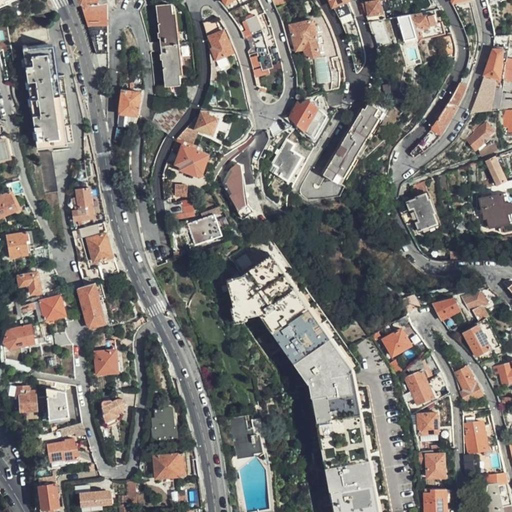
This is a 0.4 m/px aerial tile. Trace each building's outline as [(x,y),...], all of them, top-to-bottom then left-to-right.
[(79,0),(82,4),(87,23),(108,18),(108,4),(106,0),(79,0)] [(381,13),(378,1),(365,4),(368,16),(381,13)] [(181,84),(173,6),(158,7),(166,85),(181,84)] [(420,13),(397,17),(403,41),(420,36),(421,39),(444,33),(442,22),(437,23),(435,15),(422,18),(420,13)] [(253,35),(244,38),(248,52),(258,50),(262,66),(264,70),(273,67),(265,38),(271,36),(269,28),(267,28),(261,15),(258,16),(256,16),(247,21),(253,35)] [(108,18),(87,23),(100,66),(101,73),(109,71),(108,25),(108,18)] [(221,33),(215,19),(203,23),(206,36),(214,32),(215,35),(210,37),(214,47),(212,49),(217,59),(233,52),(223,31),(221,33)] [(316,39),(312,21),(302,23),(290,26),(295,51),(303,50),(306,59),(319,57),(315,41),(316,39)] [(48,41),(46,29),(22,32),(23,44),(48,41)] [(453,37),(452,35),(439,39),(443,55),(455,52),(455,51),(455,49),(455,47),(455,45),(454,43),(454,41),(454,39),(453,37)] [(485,69),(469,113),(499,110),(505,78),(507,60),(507,58),(510,35),(494,37),(492,49),(491,56),(485,69)] [(38,154),(40,154),(48,153),(47,146),(73,142),(64,75),(53,77),(48,45),(23,49),(37,147),(38,154)] [(248,52),(252,68),(262,66),(258,50),(248,52)] [(456,106),(467,86),(458,84),(446,105),(456,106)] [(315,89),(317,95),(323,93),(325,92),(323,86),(315,89)] [(425,113),(431,104),(399,86),(394,94),(425,113)] [(341,99),(343,87),(325,92),(323,93),(327,108),(341,104),(341,99)] [(123,90),(120,114),(138,116),(141,93),(123,90)] [(326,117),(309,101),(304,102),(302,106),(299,103),(292,117),(315,139),(326,117)] [(343,177),(347,179),(355,165),(352,164),(370,131),(374,134),(383,120),(380,117),(383,111),(370,103),(366,109),(363,108),(324,175),(338,184),(343,177)] [(442,133),(456,106),(446,105),(440,116),(439,116),(439,117),(438,118),(438,119),(437,120),(437,121),(436,121),(436,122),(435,122),(435,123),(434,124),(434,125),(433,126),(433,127),(432,127),(432,128),(431,129),(431,130),(440,136),(440,135),(441,135),(441,134),(442,133)] [(162,136),(174,115),(159,107),(150,130),(162,136)] [(511,110),(502,111),(503,127),(500,127),(500,134),(504,136),(511,136),(511,110)] [(202,113),(200,118),(195,129),(212,135),(218,118),(202,113)] [(120,114),(119,122),(120,125),(135,127),(138,116),(120,114)] [(179,135),(177,138),(190,143),(195,129),(200,118),(195,116),(179,135)] [(295,127),(288,121),(281,125),(289,133),(295,127)] [(489,138),(487,135),(491,131),(485,124),(472,134),(467,141),(475,148),(484,141),(485,143),(488,139),(487,138),(489,138)] [(182,145),(196,151),(198,146),(190,143),(177,138),(176,139),(176,140),(176,141),(175,142),(175,143),(174,143),(174,144),(174,145),(173,146),(173,147),(173,148),(172,148),(172,149),(172,150),(171,151),(178,154),(182,145)] [(0,159),(9,157),(5,139),(0,140),(0,159)] [(286,140),(273,163),(279,167),(275,174),(288,181),(302,156),(292,150),(294,145),(286,140)] [(168,161),(182,165),(180,169),(197,175),(202,172),(207,155),(196,151),(182,145),(178,154),(171,151),(171,152),(171,153),(170,153),(171,153),(170,154),(170,155),(169,156),(169,157),(169,158),(168,158),(168,159),(168,160),(168,161)] [(414,159),(423,152),(416,147),(410,155),(414,159)] [(51,152),(48,153),(40,154),(48,210),(59,208),(54,172),(51,152)] [(494,158),(486,161),(487,165),(484,166),(488,175),(492,173),(497,185),(506,182),(494,158)] [(239,175),(243,174),(242,163),(239,160),(230,164),(224,174),(223,179),(235,200),(242,197),(239,175)] [(279,167),(273,163),(270,170),(275,174),(279,167)] [(94,218),(88,180),(82,181),(81,172),(74,173),(75,182),(74,183),(77,198),(73,198),(74,210),(71,211),(73,221),(94,218)] [(245,193),(243,174),(239,175),(242,197),(235,200),(239,207),(251,201),(245,193)] [(20,179),(9,183),(12,193),(24,189),(20,179)] [(188,193),(186,179),(176,180),(177,194),(188,193)] [(0,217),(17,210),(9,189),(0,192),(0,217)] [(503,228),(504,233),(511,231),(511,216),(511,213),(511,212),(511,203),(509,203),(508,193),(480,199),(485,223),(488,223),(489,227),(499,226),(499,229),(503,228)] [(436,213),(429,194),(416,198),(417,199),(407,202),(410,210),(415,208),(420,222),(416,223),(419,230),(438,223),(434,214),(436,213)] [(192,210),(191,201),(173,203),(174,212),(192,210)] [(221,236),(214,215),(187,226),(195,246),(221,236)] [(105,231),(103,223),(71,232),(73,239),(105,231)] [(342,368),(361,354),(355,346),(268,223),(233,248),(245,264),(247,262),(249,265),(260,255),(342,368)] [(24,232),(25,241),(32,239),(30,231),(24,232)] [(28,254),(25,241),(24,232),(6,235),(10,257),(28,254)] [(118,273),(106,234),(87,239),(94,262),(98,261),(103,278),(118,273)] [(36,264),(38,265),(51,262),(51,260),(49,247),(34,251),(36,264)] [(371,511),(344,371),(342,368),(260,255),(249,265),(247,262),(245,264),(232,273),(232,276),(217,278),(224,315),(234,313),(233,309),(252,307),(309,386),(335,511),(371,511)] [(41,291),(37,271),(17,275),(19,285),(29,283),(30,293),(41,291)] [(85,285),(78,287),(87,321),(87,322),(88,322),(88,323),(89,324),(89,325),(90,325),(90,326),(106,322),(95,282),(85,285)] [(486,303),(480,290),(460,296),(469,312),(472,311),(478,322),(487,317),(481,306),(486,303)] [(59,293),(38,300),(45,321),(64,315),(59,293)] [(459,309),(454,298),(434,304),(442,318),(459,309)] [(408,330),(413,327),(410,321),(404,324),(408,330)] [(27,344),(23,325),(7,329),(2,341),(8,348),(27,344)] [(491,349),(478,326),(464,334),(476,357),(491,349)] [(410,345),(401,328),(382,341),(392,358),(410,345)] [(118,371),(116,350),(95,352),(97,373),(118,371)] [(511,381),(511,356),(506,358),(507,364),(496,367),(498,375),(500,374),(501,378),(503,384),(511,381)] [(169,371),(167,364),(156,368),(158,375),(169,371)] [(481,368),(486,377),(491,374),(487,365),(481,368)] [(461,403),(461,404),(461,405),(483,392),(478,384),(474,386),(466,369),(456,374),(460,383),(456,385),(457,386),(457,387),(457,388),(457,389),(458,390),(458,391),(458,392),(459,393),(459,394),(459,395),(459,396),(460,397),(460,398),(460,399),(460,400),(460,401),(461,403)] [(428,388),(427,384),(420,370),(404,379),(411,394),(428,388)] [(67,415),(64,390),(46,387),(48,420),(62,418),(61,416),(67,415)] [(14,397),(10,400),(13,405),(16,403),(20,403),(21,410),(37,408),(36,392),(27,393),(27,388),(18,390),(19,397),(14,397)] [(428,388),(411,394),(416,406),(432,398),(428,388)] [(119,415),(118,412),(125,408),(126,406),(126,404),(125,401),(123,400),(121,399),(118,399),(104,406),(104,407),(101,406),(99,411),(102,412),(101,415),(105,426),(115,422),(113,418),(119,415)] [(474,401),(477,409),(484,407),(482,399),(474,401)] [(174,425),(172,407),(154,409),(155,418),(153,418),(154,428),(151,428),(152,438),(178,435),(176,425),(174,425)] [(438,432),(436,412),(417,414),(419,434),(438,432)] [(240,418),(240,415),(224,418),(234,465),(253,461),(252,458),(260,457),(256,439),(245,440),(240,418)] [(245,440),(256,439),(252,415),(240,418),(245,440)] [(464,425),(466,436),(464,437),(467,452),(487,448),(485,440),(489,439),(488,431),(483,431),(482,422),(474,423),(473,417),(464,418),(465,425),(464,425)] [(70,432),(84,428),(82,422),(68,426),(70,432)] [(47,445),(49,461),(65,459),(65,461),(80,459),(78,445),(75,445),(74,438),(64,439),(65,442),(47,445)] [(191,446),(184,452),(184,456),(187,459),(195,451),(191,446)] [(184,456),(184,452),(154,455),(157,479),(187,475),(184,456)] [(444,476),(443,453),(426,454),(427,477),(444,476)] [(65,459),(49,461),(50,468),(81,464),(80,459),(65,461),(65,459)] [(511,505),(504,473),(485,475),(486,484),(480,484),(480,492),(479,492),(481,511),(484,511),(500,511),(500,507),(511,505)] [(136,510),(134,476),(134,477),(133,477),(132,478),(131,478),(130,478),(129,479),(128,479),(127,479),(126,479),(128,511),(136,510)] [(60,507),(56,482),(39,486),(42,510),(60,507)] [(445,511),(445,489),(431,489),(431,493),(424,494),(424,511),(445,511)] [(113,503),(113,494),(100,491),(80,495),(82,507),(113,503)]
